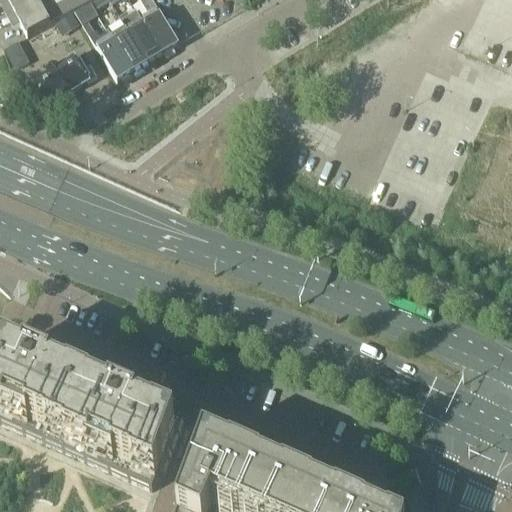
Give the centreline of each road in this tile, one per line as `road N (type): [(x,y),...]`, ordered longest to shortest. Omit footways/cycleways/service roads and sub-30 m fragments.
road 1 (secondary): [(511,367),(0,161)]
road 2 (secondary): [(0,227),(467,414)]
road 3 (residential): [(303,0),(90,125)]
road 4 (residential): [(166,511),(210,396)]
